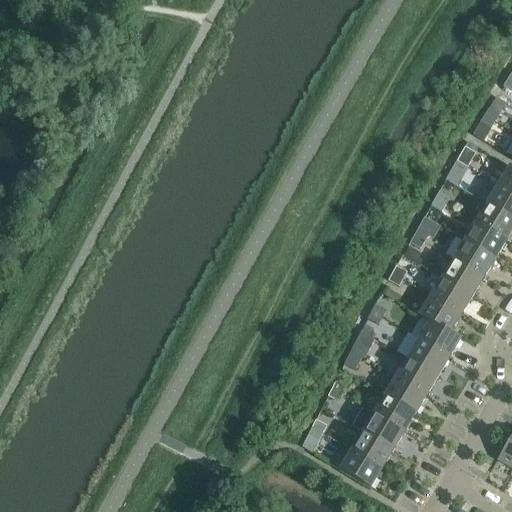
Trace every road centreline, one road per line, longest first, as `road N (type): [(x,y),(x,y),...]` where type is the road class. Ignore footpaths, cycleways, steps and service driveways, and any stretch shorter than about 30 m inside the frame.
road 1 (unclassified): [(109,511),(397,0)]
road 2 (residential): [(448,486),(502,396),(497,353),(511,329)]
